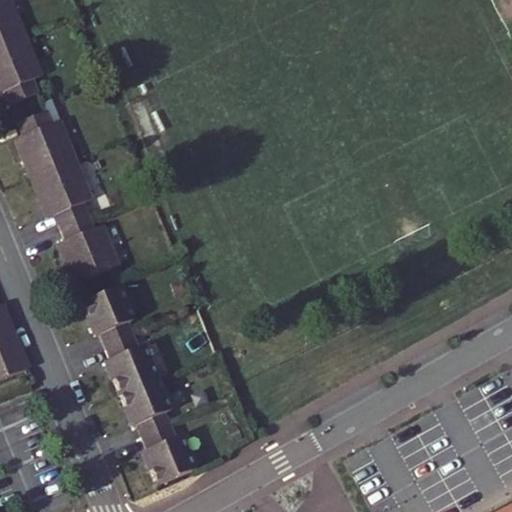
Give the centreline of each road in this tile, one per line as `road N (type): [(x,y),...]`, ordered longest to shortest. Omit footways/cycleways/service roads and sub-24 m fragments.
road 1 (residential): [(511,333),(193,511)]
road 2 (residential): [(0,248),(110,511)]
